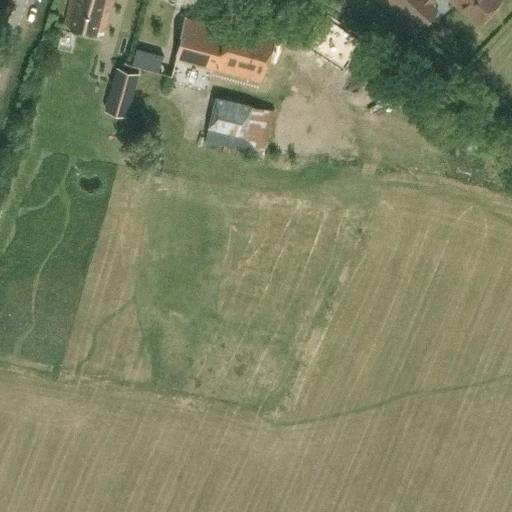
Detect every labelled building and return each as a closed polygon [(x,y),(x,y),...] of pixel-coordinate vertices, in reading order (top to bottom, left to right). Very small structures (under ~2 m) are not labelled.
[(102,33),(110,0),(69,0),(64,23),(102,33)] [(381,0),(415,30),(428,17),(420,10),(429,0),(454,0),(477,21),(496,0),(381,0)] [(182,30),(175,57),(177,58),(214,67),(242,75),(246,56),(268,62),(278,23),(231,10),(227,27),(187,16),(187,15),(185,14),(181,30),(182,30)] [(321,14),(304,41),(345,67),(362,40),(321,14)] [(137,47),(133,61),(159,69),(163,54),(137,47)] [(133,99),(142,69),(119,63),(111,93),(133,99)] [(81,75),(79,92),(93,94),(95,77),(81,75)] [(215,93),(205,140),(248,150),(246,158),(262,161),(274,109),(215,93)] [(90,135),(118,136),(119,102),(92,101),(90,135)]
